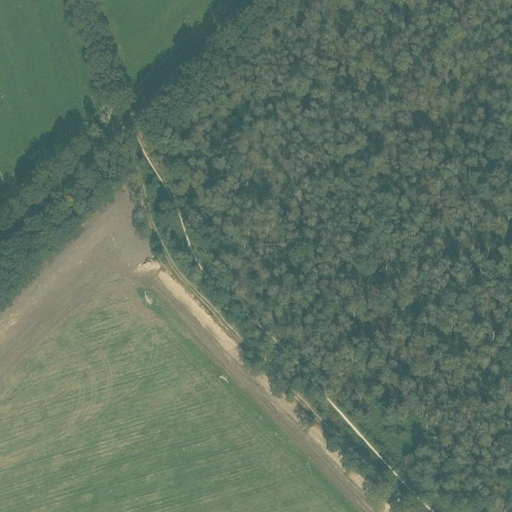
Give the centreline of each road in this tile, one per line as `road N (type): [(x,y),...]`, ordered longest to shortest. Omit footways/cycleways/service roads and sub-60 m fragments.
road 1 (track): [(408,511),(180,275),(117,133)]
road 2 (unclassified): [(0,249),(256,0)]
